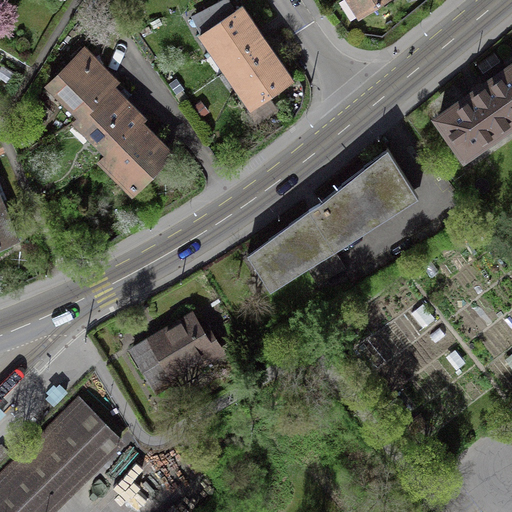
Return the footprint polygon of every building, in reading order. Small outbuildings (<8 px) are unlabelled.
[(247,15),(241,6),(234,11),(228,0),(221,0),(196,14),(205,31),(201,34),(214,52),(254,25),(247,15)] [(350,0),(354,6),(361,16),(386,0),(350,0)] [(260,34),(254,25),(214,52),(226,71),(266,43),(260,34)] [(273,52),(266,43),(226,71),(239,88),(279,61),(273,52)] [(50,83),(82,114),(112,85),(116,81),(84,49),(76,57),(50,83)] [(511,129),(511,59),(475,86),(430,117),(463,164),(511,129)] [(286,71),(279,61),(239,88),(252,108),(292,80),(286,71)] [(78,119),(109,151),(140,121),(143,117),(112,85),(82,114),(78,119)] [(136,188),(145,178),(171,153),(140,121),(109,151),(104,156),(131,183),(130,184),(135,189),(136,188)] [(327,192),(247,248),(271,284),(421,188),(390,137),(327,192)] [(10,209),(4,196),(0,198),(0,244),(15,238),(4,212),(10,209)] [(161,323),(129,338),(150,383),(222,351),(201,305),(161,323)] [(62,391),(57,386),(48,394),(53,399),(62,391)] [(46,511),(121,438),(82,398),(0,479),(0,509),(2,511),(46,511)]
